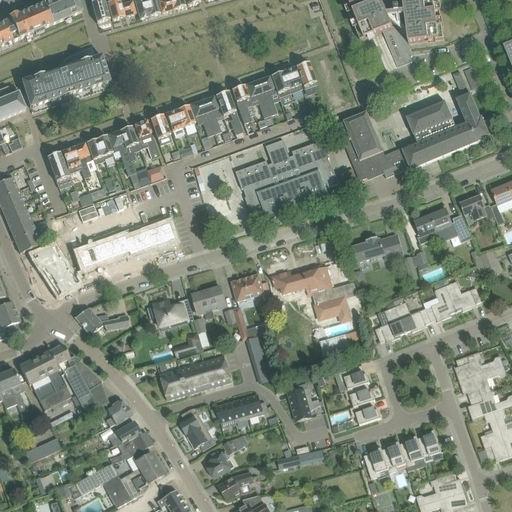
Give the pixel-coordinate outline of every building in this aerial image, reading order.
[(0,0),(1,4),(7,12),(24,5),(22,0),(0,0)] [(10,21),(0,25),(0,47),(12,43),(13,43),(32,35),(34,40),(39,37),(38,35),(44,32),(43,30),(82,13),(75,0),(58,0),(18,18),(17,15),(9,19),(10,21)] [(92,3),(91,3),(97,25),(98,24),(108,21),(109,21),(110,21),(112,20),(110,14),(108,15),(103,0),(93,3),(92,3)] [(106,0),(107,4),(110,14),(112,20),(112,22),(113,22),(123,19),(123,20),(124,19),(118,0),(106,0)] [(118,0),(124,19),(126,19),(125,19),(135,16),(136,16),(131,0),(118,0)] [(136,2),(134,3),(139,21),(141,21),(148,19),(149,18),(150,18),(145,0),(144,0),(143,0),(143,1),(136,3),(136,2)] [(155,0),(144,0),(145,0),(150,18),(151,18),(158,16),(160,16),(155,0)] [(157,0),(162,15),(163,15),(172,12),(173,12),(170,0),(157,0)] [(170,0),(173,12),(174,12),(175,11),(184,9),(185,9),(185,8),(182,0),(170,0)] [(182,0),(185,8),(187,8),(188,8),(188,7),(199,5),(200,5),(198,0),(182,0)] [(344,0),(361,42),(384,32),(399,68),(412,63),(410,44),(444,40),(438,0),(344,0)] [(164,92),(172,89),(154,53),(142,58),(154,83),(152,84),(155,92),(162,88),(164,92)] [(196,62),(207,59),(205,53),(194,57),(196,62)] [(23,82),(21,82),(22,84),(30,107),(29,107),(30,109),(32,113),(32,115),(33,114),(39,112),(41,112),(47,110),(48,110),(48,109),(54,107),(54,108),(55,107),(62,105),(63,105),(69,103),(70,103),(70,102),(73,101),(74,102),(75,101),(81,99),(82,99),(88,97),(90,96),(96,94),(96,95),(97,94),(103,92),(104,92),(110,90),(111,90),(112,89),(111,88),(110,84),(110,82),(102,59),(102,57),(101,58),(91,61),(89,61),(80,64),(78,65),(74,66),(73,66),(74,66),(69,68),(69,67),(69,68),(65,69),(64,69),(60,71),(60,70),(59,71),(55,72),(54,72),(50,74),(49,74),(45,75),(44,75),(44,76),(34,79),(33,79),(23,82)] [(296,68),(294,69),(299,81),(301,81),(304,91),(317,87),(308,64),(307,64),(297,68),(296,68)] [(283,73),(289,91),(290,91),(290,90),(299,87),(300,87),(301,87),(299,81),(294,69),(293,69),(284,73),(283,73)] [(465,72),(472,90),(479,88),(471,69),(465,72)] [(272,77),(271,77),(279,100),(291,95),(290,91),(289,91),(283,73),(282,73),(281,73),(281,74),(272,77)] [(468,92),(468,91),(461,73),(454,76),(462,94),(468,92)] [(258,82),(270,118),(277,115),(271,97),(276,96),(269,78),(268,78),(268,79),(266,77),(263,79),(262,81),(259,82),(258,82)] [(247,86),(246,86),(249,95),(252,104),(258,102),(264,120),(270,118),(258,82),(257,82),(256,82),(256,83),(247,86)] [(233,91),(232,91),(244,125),(252,123),(247,109),(252,107),(247,96),(249,95),(246,86),(244,87),(243,87),(233,91)] [(0,122),(26,111),(18,94),(19,94),(17,89),(14,90),(10,92),(8,88),(0,91),(0,122)] [(216,97),(214,98),(217,107),(219,106),(223,118),(224,118),(224,117),(230,115),(233,122),(230,122),(235,137),(237,136),(243,134),(228,93),(227,93),(220,96),(217,97),(216,97)] [(491,138),(486,126),(482,118),(481,119),(478,111),(478,110),(477,110),(471,96),(472,95),(471,95),(457,101),(467,125),(463,127),(463,126),(460,128),(457,129),(456,129),(453,121),(446,103),(445,103),(434,108),(433,108),(421,113),(420,113),(420,114),(408,119),(408,118),(407,119),(414,137),(415,137),(418,145),(403,151),(403,149),(386,156),(368,113),(337,125),(360,182),(384,172),(387,179),(410,169),(411,171),(491,138)] [(202,102),(215,136),(221,134),(216,120),(221,119),(217,107),(214,98),(213,98),(213,99),(204,102),(203,102),(202,102)] [(192,106),(191,106),(198,127),(203,125),(208,139),(215,136),(202,102),(201,103),(198,104),(196,103),(193,104),(192,106)] [(178,111),(177,111),(184,129),(185,129),(185,128),(194,125),(195,125),(189,107),(188,107),(188,108),(179,111),(178,111)] [(308,107),(303,109),(305,116),(311,114),(308,107)] [(167,115),(166,115),(166,116),(169,124),(172,133),(173,133),(183,129),(183,130),(184,129),(177,111),(176,112),(173,113),(171,112),(168,113),(167,115)] [(152,120),(150,121),(158,142),(159,141),(169,137),(170,137),(166,125),(169,124),(166,116),(164,116),(163,117),(152,121),(152,120)] [(134,127),(132,128),(135,137),(137,136),(143,151),(148,149),(152,161),(160,158),(147,122),(145,123),(144,123),(142,122),(137,124),(137,126),(135,127),(135,126),(134,127)] [(120,132),(129,156),(140,152),(135,137),(132,128),(131,128),(130,128),(130,129),(128,127),(125,128),(124,131),(121,132),(120,132)] [(110,136),(108,136),(115,154),(119,152),(128,178),(136,175),(129,156),(120,132),(119,132),(119,133),(110,136)] [(97,141),(105,163),(104,161),(114,157),(106,137),(105,137),(105,138),(98,140),(97,140),(97,141)] [(19,139),(8,144),(12,153),(23,149),(22,147),(19,139)] [(88,144),(87,144),(95,167),(105,163),(97,141),(96,141),(95,141),(88,144)] [(267,162),(246,170),(236,173),(243,191),(244,190),(247,199),(246,199),(252,217),(265,212),(265,210),(269,208),(273,219),(286,214),(286,213),(289,211),(290,213),(308,207),(307,205),(311,203),(312,205),(325,200),(321,189),(325,188),(326,190),(339,185),(333,167),(332,168),(329,160),(330,159),(324,142),(293,153),(294,157),(290,159),(284,141),(266,148),(273,165),(269,166),(267,162)] [(5,144),(1,146),(6,157),(10,155),(5,144)] [(74,149),(73,149),(81,171),(84,180),(91,178),(86,164),(91,163),(85,145),(84,145),(75,149),(74,148),(73,149),(74,149)] [(63,153),(62,153),(65,163),(70,176),(81,171),(73,149),(72,149),(72,150),(63,153)] [(49,158),(47,158),(57,184),(58,183),(68,179),(68,180),(69,179),(63,164),(65,163),(62,153),(60,154),(59,154),(49,158)] [(153,170),(148,172),(152,184),(165,179),(161,168),(153,170)] [(24,169),(11,174),(13,178),(15,182),(18,181),(17,178),(26,174),(24,169)] [(148,172),(136,176),(139,183),(140,188),(152,184),(148,172)] [(0,199),(19,192),(15,182),(13,178),(3,183),(1,178),(0,178),(0,199)] [(113,185),(107,187),(109,193),(111,192),(115,191),(114,189),(113,185)] [(498,206),(491,209),(495,219),(499,227),(505,225),(501,214),(511,209),(511,196),(510,192),(508,193),(505,187),(492,192),(498,206)] [(19,192),(0,199),(0,206),(3,214),(25,205),(19,192)] [(76,192),(70,194),(72,199),(73,203),(74,204),(79,202),(79,201),(79,200),(78,197),(76,192)] [(96,193),(90,195),(92,199),(92,202),(98,200),(96,193)] [(495,219),(491,209),(490,206),(486,208),(481,197),(461,205),(470,229),(475,227),(476,224),(476,223),(487,218),(488,220),(491,221),(495,219)] [(25,205),(3,214),(9,227),(30,218),(25,205)] [(446,210),(431,217),(437,232),(439,238),(440,239),(455,233),(457,238),(459,237),(462,244),(472,240),(462,217),(454,220),(456,224),(452,225),(446,210)] [(437,232),(431,217),(416,223),(421,237),(418,239),(421,246),(439,238),(437,232)] [(30,218),(9,227),(14,241),(47,227),(45,223),(34,228),(30,218)] [(171,224),(159,229),(165,245),(177,241),(171,224)] [(20,254),(29,251),(42,245),(37,235),(48,231),(47,227),(14,241),(20,254)] [(159,229),(148,233),(154,249),(165,245),(159,229)] [(148,233),(136,237),(142,253),(154,249),(148,233)] [(353,249),(356,259),(358,264),(385,257),(386,261),(403,256),(398,236),(381,242),(380,241),(378,242),(377,239),(367,242),(368,245),(353,249)] [(124,238),(131,257),(142,253),(136,237),(125,240),(124,238)] [(124,238),(113,242),(119,258),(129,254),(130,257),(131,257),(124,238)] [(113,242),(101,246),(107,262),(119,258),(113,242)] [(101,246),(90,250),(96,266),(107,262),(101,246)] [(54,248),(33,257),(42,271),(61,259),(54,248)] [(90,250),(78,254),(83,271),(96,266),(90,250)] [(472,254),(478,268),(483,266),(480,257),(478,251),(472,254)] [(483,266),(478,268),(481,277),(486,275),(488,279),(502,273),(494,252),(480,257),(483,266)] [(425,253),(417,256),(421,266),(429,263),(425,253)] [(61,259),(42,271),(51,284),(70,271),(61,259)] [(405,261),(411,279),(417,277),(411,259),(405,261)] [(288,274),(280,276),(280,277),(273,279),(274,281),(273,281),(274,284),(275,284),(277,290),(282,288),(284,296),(308,289),(310,296),(310,297),(310,298),(317,295),(318,299),(326,297),(332,316),(330,317),(330,316),(325,317),(326,318),(324,319),(326,325),(324,326),(331,351),(339,349),(345,347),(346,350),(348,350),(348,353),(360,349),(359,346),(361,346),(358,337),(357,338),(356,335),(359,334),(358,329),(356,318),(357,318),(362,316),(365,316),(362,297),(361,298),(361,299),(348,303),(345,292),(332,295),(332,292),(331,291),(333,290),(327,269),(292,279),(290,274),(288,274)] [(70,271),(51,284),(59,297),(78,285),(70,271)] [(268,284),(262,285),(259,276),(232,284),(238,303),(265,295),(270,293),(268,284)] [(338,308),(339,314),(346,311),(346,310),(362,305),(357,289),(356,290),(354,283),(339,288),(345,306),(338,308)] [(444,283),(435,287),(437,291),(446,287),(444,283)] [(457,283),(446,287),(457,314),(458,313),(463,311),(464,313),(473,309),(472,307),(482,303),(477,289),(471,291),(462,295),(457,283)] [(432,307),(426,310),(432,324),(442,319),(443,321),(452,318),(451,315),(456,314),(457,314),(446,287),(437,291),(435,292),(440,304),(432,307)] [(221,288),(207,292),(213,312),(227,308),(221,288)] [(213,312),(207,292),(193,296),(199,316),(205,314),(207,321),(215,319),(213,312)] [(394,303),(396,308),(407,335),(408,334),(408,333),(412,332),(413,334),(422,330),(421,328),(432,324),(426,310),(421,312),(420,312),(412,315),(407,303),(405,304),(402,299),(394,303)] [(154,307),(147,309),(151,321),(157,319),(161,329),(188,321),(189,325),(195,323),(191,310),(186,312),(184,305),(172,309),(170,301),(154,305),(154,307)] [(0,341),(20,334),(17,325),(21,323),(13,303),(0,307),(0,341)] [(407,335),(396,308),(395,308),(393,303),(387,306),(389,311),(385,312),(390,324),(381,328),(375,331),(381,344),(392,340),(392,342),(402,338),(401,336),(405,334),(406,335),(407,335)] [(89,309),(75,319),(90,338),(103,327),(107,331),(129,327),(127,318),(109,322),(107,317),(96,319),(89,309)] [(234,311),(238,324),(243,342),(250,340),(259,337),(256,328),(247,331),(241,309),(234,311)] [(229,326),(238,324),(234,311),(225,314),(229,326)] [(195,322),(199,334),(203,348),(210,346),(206,333),(207,333),(203,320),(195,322)] [(199,334),(189,337),(191,346),(186,347),(188,355),(185,355),(186,358),(204,353),(203,348),(199,334)] [(60,366),(63,373),(68,370),(64,364),(68,362),(71,368),(81,363),(75,357),(70,359),(63,346),(49,353),(57,367),(60,366)] [(59,372),(57,367),(49,353),(20,368),(24,377),(29,386),(31,386),(45,412),(72,398),(60,378),(64,376),(61,371),(59,372)] [(456,373),(459,382),(507,366),(509,365),(508,362),(506,360),(502,361),(501,357),(496,359),(494,362),(481,367),(479,361),(480,359),(482,358),(480,353),(457,361),(460,371),(456,373)] [(211,390),(232,383),(225,358),(221,359),(204,364),(194,367),(180,371),(176,372),(160,376),(168,402),(187,396),(201,392),(211,390)] [(96,410),(97,410),(99,408),(89,392),(102,384),(81,363),(71,368),(68,370),(63,373),(86,414),(96,410)] [(345,392),(370,384),(368,375),(364,376),(363,374),(364,373),(363,373),(361,367),(363,367),(363,366),(339,374),(341,381),(345,380),(349,390),(345,392)] [(467,391),(470,400),(494,392),(492,387),(496,386),(493,378),(499,376),(503,378),(508,376),(506,373),(509,372),(507,366),(459,382),(463,392),(467,391)] [(14,370),(4,374),(18,406),(23,403),(20,395),(25,393),(22,384),(20,385),(14,370)] [(18,406),(4,374),(0,375),(0,392),(0,393),(3,402),(7,410),(18,406)] [(324,380),(318,382),(320,388),(326,386),(324,380)] [(293,409),(319,401),(313,403),(307,384),(294,389),(296,393),(289,395),(293,409)] [(354,408),(351,410),(376,402),(373,393),(369,394),(369,392),(370,391),(369,391),(367,385),(370,384),(345,392),(347,399),(351,397),(354,408)] [(494,414),(504,410),(511,407),(511,396),(509,397),(507,401),(501,403),(498,396),(495,397),(494,392),(470,400),(473,410),(470,411),(473,422),(474,422),(474,421),(485,417),(494,414)] [(244,401),(250,420),(269,415),(266,403),(261,405),(258,397),(244,401)] [(250,420),(244,401),(231,405),(236,424),(250,420)] [(319,401),(293,409),(297,423),(312,419),(310,412),(321,407),(324,407),(323,402),(320,403),(319,401)] [(99,408),(97,410),(102,418),(109,414),(112,420),(107,423),(111,429),(116,426),(133,415),(128,408),(126,409),(122,402),(112,408),(109,403),(99,408)] [(376,402),(351,410),(353,416),(357,415),(357,417),(360,426),(382,420),(379,411),(375,412),(374,409),(375,409),(374,409),(372,403),(376,402)] [(236,424),(231,405),(216,409),(217,410),(211,411),(214,422),(220,420),(221,424),(235,420),(236,424)] [(180,425),(188,438),(206,427),(195,410),(190,411),(182,416),(185,422),(180,425)] [(504,410),(494,414),(510,458),(511,457),(511,431),(509,432),(504,419),(506,415),(504,410)] [(330,416),(333,424),(349,419),(347,411),(330,416)] [(53,427),(74,417),(72,413),(51,422),(53,427)] [(494,414),(485,417),(487,422),(490,424),(493,431),(486,434),(486,436),(481,438),(489,461),(499,458),(500,462),(510,458),(494,414)] [(277,418),(269,421),(271,427),(280,425),(277,418)] [(124,443),(125,445),(142,435),(134,422),(116,433),(116,434),(108,438),(111,443),(119,439),(122,444),(124,443)] [(341,433),(339,426),(333,428),(333,430),(335,435),(341,433)] [(206,427),(188,438),(195,450),(200,447),(203,453),(216,445),(206,427)] [(442,454),(435,432),(426,435),(427,439),(425,439),(425,438),(424,439),(419,441),(417,438),(424,459),(425,463),(432,461),(434,460),(433,457),(442,454)] [(124,443),(122,444),(117,446),(123,455),(120,456),(122,462),(134,456),(140,453),(154,446),(146,433),(142,435),(125,445),(124,443)] [(207,467),(211,473),(210,474),(212,478),(213,478),(215,480),(232,470),(227,463),(229,461),(227,458),(238,451),(249,445),(244,437),(232,441),(223,446),(227,452),(208,463),(209,465),(207,467)] [(400,443),(399,444),(408,469),(414,467),(413,463),(424,459),(417,438),(409,441),(410,444),(407,445),(407,444),(406,444),(407,445),(401,447),(400,443)] [(57,440),(41,447),(46,458),(62,451),(57,440)] [(382,449),(390,474),(393,474),(396,472),(395,469),(406,465),(407,469),(408,469),(399,444),(391,446),(392,450),(389,451),(389,450),(389,451),(383,453),(382,449)] [(46,458),(41,447),(25,454),(30,465),(46,458)] [(390,474),(382,449),(373,452),(374,456),(372,457),(371,456),(371,457),(365,458),(365,457),(364,457),(372,480),(379,478),(377,474),(388,471),(390,475),(390,474)] [(153,455),(152,454),(136,463),(132,465),(136,472),(121,481),(118,477),(103,485),(103,486),(107,494),(116,510),(131,502),(142,496),(139,490),(156,481),(164,476),(164,475),(162,476),(157,467),(159,466),(158,465),(153,455)] [(295,458),(278,462),(280,471),(301,466),(299,457),(295,458)] [(107,467),(75,485),(82,497),(90,493),(94,491),(103,486),(103,485),(118,477),(112,465),(107,468),(107,467)] [(252,494),(250,485),(254,484),(251,474),(234,479),(233,479),(219,488),(228,503),(242,494),(243,496),(252,494)] [(417,498),(420,508),(465,493),(462,484),(458,485),(455,475),(431,482),(432,487),(434,487),(437,488),(439,494),(425,498),(422,496),(417,498)] [(41,478),(36,480),(42,496),(47,494),(46,492),(44,493),(40,480),(42,480),(41,478)] [(375,484),(369,486),(372,494),(378,493),(375,484)] [(63,492),(67,499),(71,496),(68,489),(63,492)] [(166,507),(169,511),(173,511),(185,505),(177,492),(157,503),(161,510),(166,507)] [(466,511),(464,504),(468,503),(465,493),(420,508),(421,511),(431,511),(443,508),(444,511),(466,511)] [(240,510),(241,511),(239,511),(270,511),(266,505),(265,506),(259,497),(244,501),(243,501),(246,507),(240,510)]
